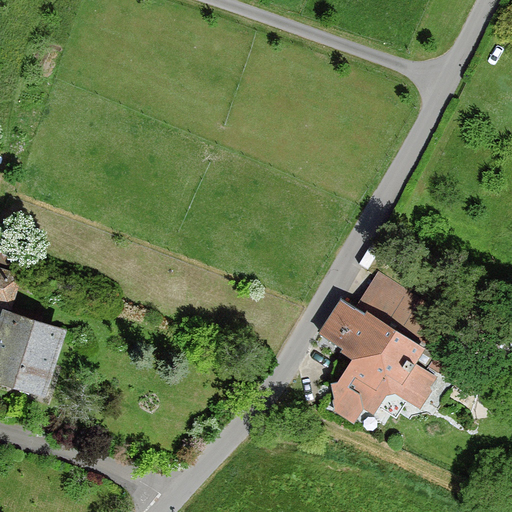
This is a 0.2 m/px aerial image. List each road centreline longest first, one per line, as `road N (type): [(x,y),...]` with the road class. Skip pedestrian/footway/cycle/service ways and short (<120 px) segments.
road 1 (unclassified): [(172,501),(263,400),(347,268),(449,80)]
road 2 (track): [(263,400),(506,511)]
road 3 (unclassified): [(449,80),(215,0)]
road 4 (residential): [(172,501),(131,475),(0,434)]
